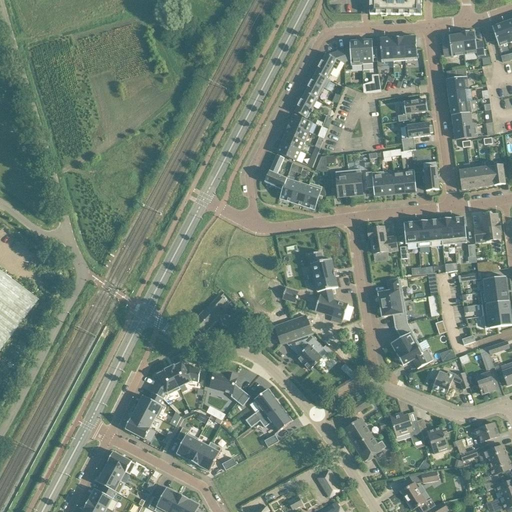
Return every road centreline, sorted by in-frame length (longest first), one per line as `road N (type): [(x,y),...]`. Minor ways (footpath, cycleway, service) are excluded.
road 1 (residential): [(428,25),(331,31),(320,39),(250,171),(248,221)]
road 2 (unclassified): [(69,238),(0,2)]
road 3 (tertiary): [(202,199),(306,0)]
road 4 (tertiary): [(314,415),(255,356),(189,342),(144,312)]
road 5 (residential): [(428,25),(453,207)]
road 6 (residential): [(0,434),(82,272)]
road 7 (residential): [(371,380),(350,218)]
road 8 (residential): [(371,380),(456,416),(508,403)]
road 9 (residential): [(217,511),(198,484),(108,437)]
road 10 (tertiary): [(87,426),(144,312)]
road 11 (tertiary): [(144,312),(202,199)]
